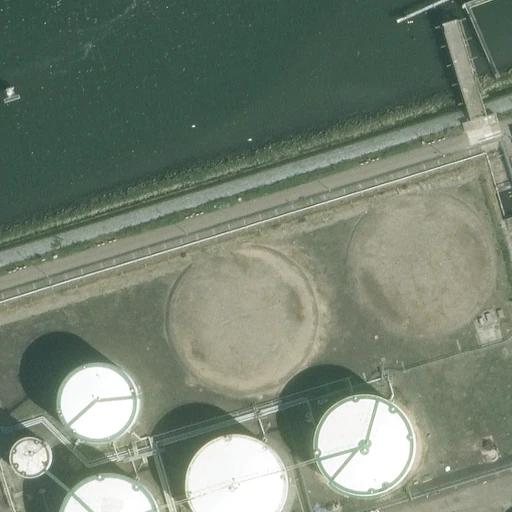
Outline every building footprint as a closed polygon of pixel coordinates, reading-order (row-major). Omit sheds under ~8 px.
[(140,410),(141,403),(140,395),(138,388),(134,381),(130,375),(124,370),(117,366),(110,364),(102,363),(95,363),(87,365),(80,368),(74,372),(69,378),(64,384),(62,391),(60,399),(60,407),(62,414),(64,421),(69,428),(74,433),(80,438),(87,441),(95,443),(102,443),(110,442),(117,439),(124,436),(130,431),(134,425),(138,418),(140,410)] [(310,395),(318,414),(357,396),(349,377),(310,395)] [(417,456),(418,446),(417,437),(414,428),(410,419),(404,412),(397,406),(389,401),(380,398),(370,397),(361,397),(351,399),(343,403),(335,409),(329,416),(324,423),(320,432),(318,442),(318,451),(320,460),(324,469),(329,477),(335,484),(343,489),(352,493),(361,495),(370,496),(380,495),(389,491),(397,487),(404,480),(410,473),(414,465),(417,456)] [(56,461),(57,456),(56,451),(55,446),(52,442),(48,439),(43,436),(38,435),(33,435),(28,436),(24,439),(20,442),(17,446),(15,451),(15,456),(15,461),(17,466),(20,470),(24,473),(28,476),(33,477),(38,477),(43,476),(48,473),(52,470),(55,466),(56,461)] [(290,495),(291,485),(290,476),(287,467),(283,459),(277,451),(270,445),(262,440),(254,437),(245,435),(235,435),(226,437),(217,440),(209,445),(202,451),(197,459),(193,467),(190,476),(189,486),(190,495),(193,504),(196,511),(283,511),(287,504),(290,495)] [(159,511),(157,506),(153,497),(147,490),(140,483),(131,478),(122,475),(113,474),(103,474),(94,477),(85,481),(77,486),(70,493),(65,501),(62,510),(61,511),(159,511)]
